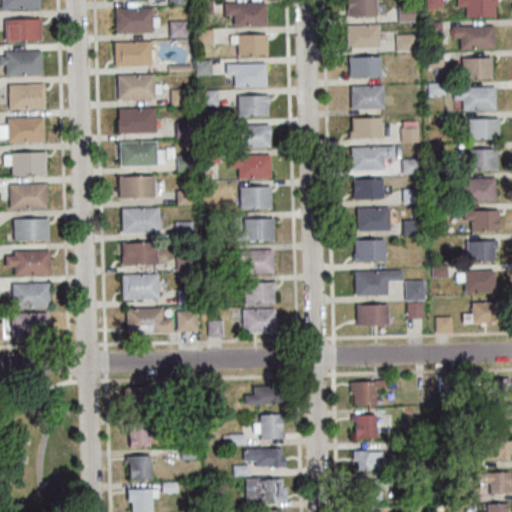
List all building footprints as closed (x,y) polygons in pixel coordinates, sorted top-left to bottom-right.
[(40,9),(39,0),(0,0),(1,9),(40,9)] [(197,0),(198,12),(212,11),(212,0),(197,0)] [(344,0),(374,0),(374,3),(382,3),(382,13),(374,13),(374,14),(345,15),(344,0)] [(425,8),(424,0),(439,0),(440,7),(425,8)] [(454,0),(494,0),(495,4),(492,4),(493,16),(463,17),(463,6),(455,6),(454,0)] [(266,25),(266,2),(223,2),(223,14),(233,14),(233,25),(266,25)] [(396,6),(410,6),(411,20),(397,21),(396,6)] [(115,33),(153,33),(153,8),(115,8),(115,33)] [(38,17),(39,39),(3,40),(3,18),(38,17)] [(168,36),(187,36),(187,20),(168,20),(168,36)] [(439,35),(425,36),(424,21),(439,21),(439,35)] [(377,46),(345,47),(344,25),(376,24),(377,31),(381,31),(381,39),(377,39),(377,46)] [(458,49),(457,37),(450,37),(450,26),(491,25),(491,48),(458,49)] [(212,42),(212,29),(197,29),(197,42),(212,42)] [(230,34),(230,43),(237,43),(237,54),(267,54),(267,34),(230,34)] [(412,34),(413,49),(394,50),(394,35),(412,34)] [(113,42),(113,66),(151,66),(151,42),(113,42)] [(3,51),(39,50),(40,73),(4,74),(3,64),(0,64),(0,56),(3,56),(3,51)] [(440,66),(426,66),(425,52),(440,52),(440,66)] [(347,57),(377,56),(378,76),(347,77),(347,57)] [(460,78),(459,58),(489,57),(489,77),(460,78)] [(211,74),(211,59),(194,59),(194,74),(211,74)] [(266,62),(225,62),(225,74),(233,74),(233,85),(266,85),(266,62)] [(167,63),(167,72),(192,73),(192,63),(167,63)] [(116,74),(116,99),(159,99),(159,82),(154,82),(154,74),(116,74)] [(443,94),(426,94),(426,83),(442,82),(443,94)] [(6,84),(42,83),(43,107),(7,108),(6,84)] [(381,84),(381,107),(349,108),(349,85),(381,84)] [(493,108),(461,110),(461,99),(452,99),(451,88),(492,86),(493,108)] [(170,104),(186,104),(186,88),(170,88),(170,104)] [(200,105),(217,105),(217,89),(200,89),(200,105)] [(236,94),(236,114),(269,114),(269,94),(236,94)] [(156,107),(117,107),(117,131),(156,131),(156,107)] [(41,116),(42,140),(5,141),(5,138),(0,138),(0,124),(5,124),(5,117),(41,116)] [(348,138),(348,130),(350,130),(350,118),(379,117),(380,137),(348,138)] [(468,139),(467,118),(496,117),(497,138),(468,139)] [(209,119),(209,129),(226,128),(225,119),(209,119)] [(175,121),(176,136),(191,135),(190,120),(175,121)] [(414,121),(415,141),(399,141),(399,127),(401,127),(401,121),(414,121)] [(269,146),(269,123),(239,124),(239,146),(269,146)] [(156,140),(118,140),(118,165),(164,165),(164,148),(156,148),(156,140)] [(391,145),(392,156),(380,157),(380,168),(350,169),(349,146),(391,145)] [(456,150),(495,148),(495,168),(464,169),(464,158),(456,158),(456,150)] [(201,151),(202,162),(216,162),(216,150),(201,151)] [(9,153),(43,152),(43,159),(43,173),(10,174),(9,165),(1,165),(1,155),(9,155),(9,153)] [(176,154),(176,170),(191,170),(191,153),(176,154)] [(269,154),(233,154),(233,177),(269,177),(269,154)] [(399,159),(415,158),(416,172),(400,172),(399,159)] [(154,197),(154,176),(118,176),(118,197),(154,197)] [(380,198),(351,199),(351,179),(380,178),(380,198)] [(493,200),(460,201),(459,179),(492,178),(493,200)] [(43,182),(44,207),(7,208),(6,184),(43,182)] [(239,185),(239,207),(269,207),(269,185),(239,185)] [(400,189),(417,188),(417,202),(401,202),(400,189)] [(176,189),(176,203),(193,202),(193,189),(176,189)] [(446,204),(446,214),(431,215),(430,204),(446,204)] [(159,207),(121,207),(121,232),(159,232),(159,207)] [(386,207),(387,228),(356,229),(355,208),(386,207)] [(496,230),(470,231),(469,219),(462,219),(461,211),(495,210),(496,230)] [(201,212),(201,228),(225,228),(224,211),(201,212)] [(11,219),(45,218),(46,239),(12,240),(11,219)] [(243,229),(237,229),(237,240),(272,240),(272,218),(243,218),(243,229)] [(174,220),(174,236),(192,235),(192,219),(174,220)] [(418,219),(418,233),(401,234),(401,219),(418,219)] [(352,261),(352,253),(353,253),(353,240),(381,239),(382,260),(352,261)] [(465,261),(464,241),(495,240),(495,248),(492,248),(493,260),(465,261)] [(206,242),(206,254),(222,254),(222,241),(206,242)] [(121,242),(121,263),(156,263),(156,242),(121,242)] [(47,249),(48,274),(13,275),(12,266),(4,266),(4,256),(12,255),(12,250),(47,249)] [(272,249),(239,249),(239,272),(272,272),(272,249)] [(174,253),(175,269),(195,268),(194,252),(174,253)] [(445,276),(430,277),(430,265),(445,265),(445,276)] [(352,270),(400,268),(400,280),(385,281),(385,293),(353,294),(352,270)] [(492,290),(463,291),(462,271),(492,270),(492,290)] [(121,274),(121,298),(158,298),(158,274),(121,274)] [(220,275),(205,275),(206,287),(221,287),(220,275)] [(403,280),(420,279),(421,298),(403,299),(403,280)] [(274,281),(242,281),(242,303),(274,303),(274,281)] [(10,283),(46,282),(47,306),(11,307),(10,283)] [(176,288),(177,303),(194,302),(194,287),(176,288)] [(420,300),(420,317),(405,318),(405,301),(420,300)] [(460,322),(460,314),(471,313),(470,302),(496,301),(496,312),(499,312),(500,321),(460,322)] [(385,324),(355,325),(354,305),(385,304),(385,324)] [(163,316),(163,307),(125,307),(125,332),(172,332),(172,316),(163,316)] [(241,331),(275,331),(275,308),(241,308),(241,331)] [(176,309),(176,330),(197,330),(197,309),(176,309)] [(44,311),(45,323),(47,323),(47,336),(10,337),(9,312),(44,311)] [(434,332),(434,317),(449,316),(450,331),(434,332)] [(207,336),(222,336),(222,320),(207,320),(207,336)] [(450,391),(437,391),(437,376),(450,376),(450,391)] [(479,397),(479,380),(493,380),(493,378),(507,378),(507,388),(504,388),(505,397),(479,397)] [(349,393),(349,381),(373,381),(373,380),(383,380),(383,390),(373,391),(373,404),(351,405),(351,393),(349,393)] [(220,396),(206,396),(206,382),(219,381),(220,396)] [(181,382),(195,382),(195,398),(182,398),(181,382)] [(281,402),(242,403),(242,395),(251,394),(251,386),(266,385),(266,384),(280,384),(281,402)] [(121,387),(146,387),(146,388),(155,388),(156,410),(124,411),(124,398),(121,398),(121,387)] [(509,430),(485,431),(485,408),(505,408),(506,425),(509,425),(509,430)] [(257,438),(257,414),(278,414),(278,431),(282,431),(282,438),(257,438)] [(349,415),(374,415),(374,437),(352,438),(352,421),(349,421),(349,415)] [(171,416),(171,425),(156,426),(156,416),(171,416)] [(147,422),(147,445),(127,446),(126,429),(124,429),(123,422),(147,422)] [(242,443),(227,444),(227,434),(242,434),(242,443)] [(481,458),(480,441),(510,440),(510,452),(507,452),(507,458),(481,458)] [(179,449),(192,448),(192,458),(179,458),(179,449)] [(253,465),(253,459),(242,459),(241,449),(253,449),(253,448),(278,448),(278,456),(282,456),(283,465),(253,465)] [(350,450),(365,450),(365,451),(379,451),(380,457),(389,457),(389,468),(355,469),(355,460),(350,460),(350,450)] [(123,462),(123,456),(147,455),(148,479),(127,479),(127,462),(123,462)] [(246,475),(231,475),(231,465),(246,465),(246,475)] [(511,492),(488,493),(488,482),(474,482),(474,473),(507,472),(507,486),(511,486),(511,492)] [(243,502),(243,478),(256,477),(256,479),(279,479),(279,487),(284,487),(284,499),(262,499),(262,502),(243,502)] [(351,481),(375,480),(375,491),(379,490),(379,500),(355,500),(355,486),(351,486),(351,481)] [(174,482),(174,492),(160,493),(159,482),(174,482)] [(124,501),(124,489),(154,489),(154,497),(148,497),(148,511),(129,511),(129,501),(124,501)] [(484,511),(484,503),(505,503),(505,511),(484,511)]
